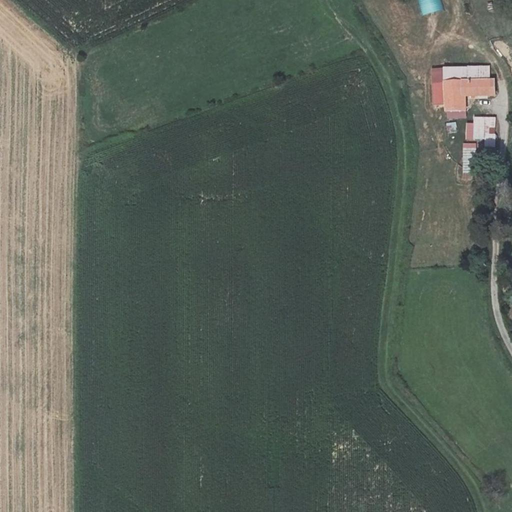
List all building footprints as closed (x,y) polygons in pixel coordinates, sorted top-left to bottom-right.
[(420,0),(425,14),(444,9),(441,0),(420,0)] [(445,81),(488,80),(489,67),(432,69),(433,104),(446,104),(445,81)] [(446,104),(447,110),(466,109),(466,95),(495,93),(494,80),(488,80),(445,81),(446,104)] [(467,118),(466,109),(447,110),(448,118),(467,118)] [(495,147),(495,117),(474,117),(474,123),(468,123),(468,140),(485,141),(485,147),(495,147)] [(478,144),(464,143),(463,179),(477,180),(478,144)]
